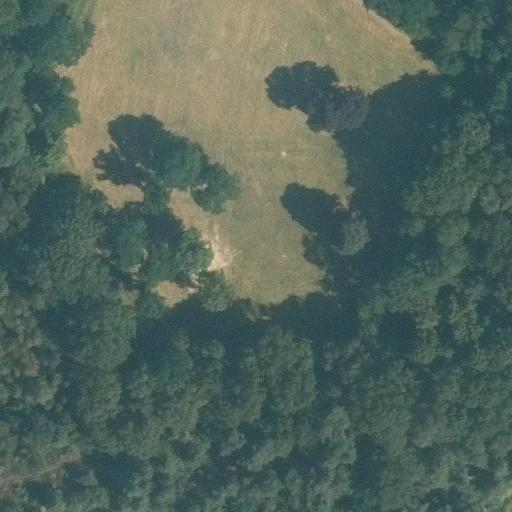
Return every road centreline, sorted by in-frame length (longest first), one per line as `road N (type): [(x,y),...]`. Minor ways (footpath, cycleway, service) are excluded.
road 1 (track): [(511,431),(458,468),(360,511)]
road 2 (track): [(387,268),(511,340)]
